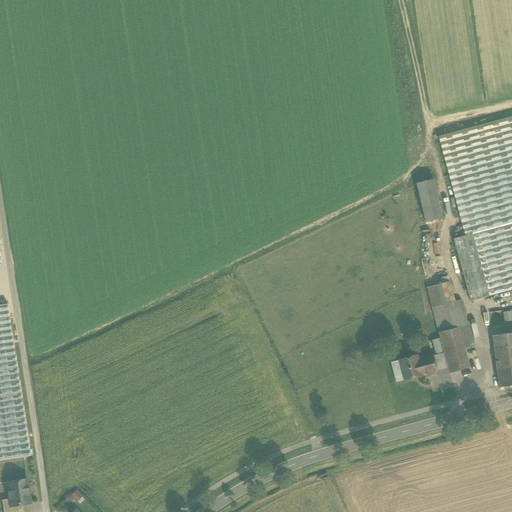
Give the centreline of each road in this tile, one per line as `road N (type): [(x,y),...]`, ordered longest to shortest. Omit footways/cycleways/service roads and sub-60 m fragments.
road 1 (tertiary): [(207,511),(315,456),(511,402)]
road 2 (track): [(0,205),(43,511)]
